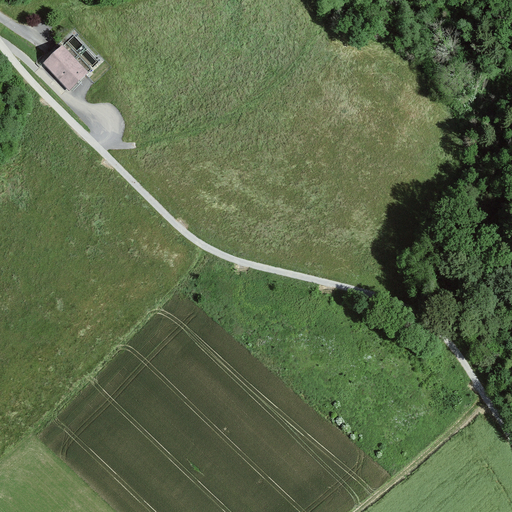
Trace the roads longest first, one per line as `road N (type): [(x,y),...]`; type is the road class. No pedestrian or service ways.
road 1 (track): [(13,60),(189,237),(249,264),(388,298),(420,318),(445,339),(511,437)]
road 2 (track): [(511,4),(371,4),(334,19)]
